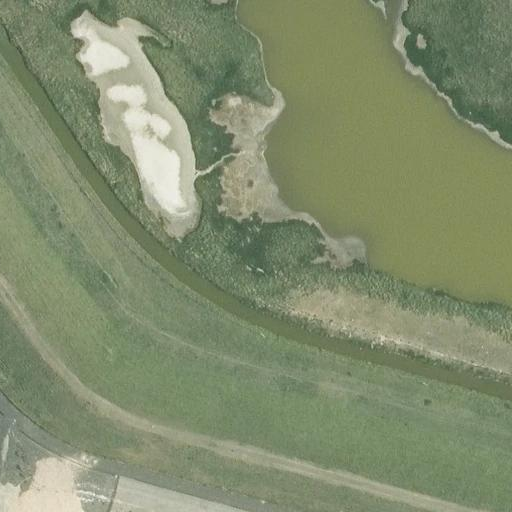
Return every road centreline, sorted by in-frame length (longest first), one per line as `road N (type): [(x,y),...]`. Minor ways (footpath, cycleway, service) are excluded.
road 1 (track): [(490,511),(136,411),(89,388),(58,360),(0,279)]
road 2 (track): [(0,393),(38,437),(292,511)]
